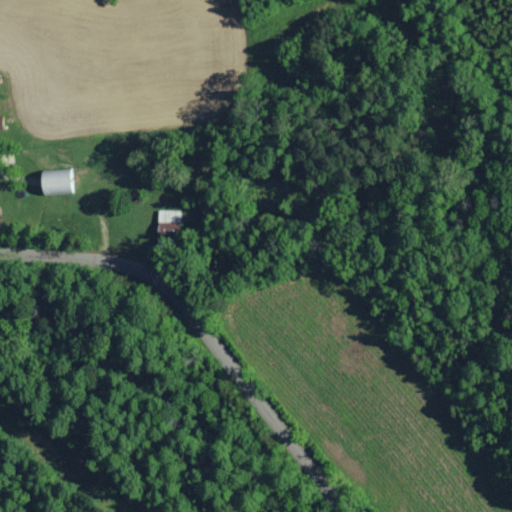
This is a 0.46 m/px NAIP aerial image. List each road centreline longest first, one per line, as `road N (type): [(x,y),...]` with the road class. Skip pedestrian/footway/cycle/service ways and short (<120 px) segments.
road 1 (residential): [(342,511),(190,310)]
road 2 (residential): [(190,310),(157,274),(130,264),(0,253)]
